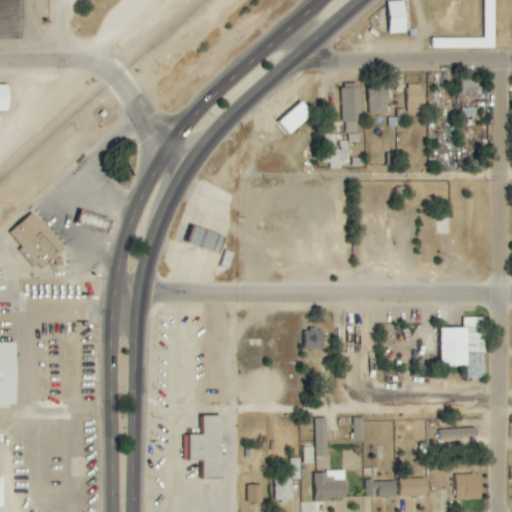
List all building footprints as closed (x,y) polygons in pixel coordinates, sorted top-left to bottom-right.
[(496,48),(494,0),(483,0),(484,13),(483,13),(483,38),(431,39),(431,49),(496,48)] [(407,33),(406,1),(389,1),(389,34),(407,33)] [(481,95),(481,82),(459,81),(459,94),(481,95)] [(0,111),(9,111),(9,85),(0,84),(0,111)] [(361,88),(353,88),(353,84),(342,84),(344,142),(358,142),(358,120),(362,120),(361,88)] [(388,84),(368,85),(369,114),(389,113),(388,84)] [(419,113),(419,104),(423,104),(423,85),(407,85),(406,113),(419,113)] [(274,123),(298,101),(310,114),(285,136),(274,123)] [(324,163),(330,162),(330,169),(346,169),(345,141),(337,141),(337,134),(323,135),(324,163)] [(7,234),(30,214),(62,249),(40,270),(35,265),(30,269),(15,252),(20,248),(7,234)] [(483,317),(461,317),(461,328),(439,328),(439,366),(462,366),(462,378),(483,378),(483,317)] [(304,350),(324,349),(324,329),(304,330),(304,350)] [(0,404),(0,343),(14,343),(14,405),(0,404)] [(220,478),(220,415),(200,415),(200,434),(187,434),(187,460),(200,460),(200,478),(220,478)] [(315,457),(327,457),(326,418),(314,419),(315,457)] [(364,441),(364,418),(353,418),(353,442),(364,441)] [(480,444),(480,428),(444,429),(445,446),(480,444)] [(303,464),(314,463),(313,448),(302,448),(303,464)] [(290,500),(290,479),(297,479),(297,460),(287,460),(287,473),(272,473),(272,500),(290,500)] [(345,472),(313,472),(314,501),(346,500),(345,472)] [(482,474),(456,475),(457,500),(483,499),(482,474)] [(427,478),(400,479),(400,497),(428,497),(427,478)] [(396,481),(365,482),(366,498),(377,498),(377,497),(396,497),(396,481)] [(262,485),(247,486),(248,503),(263,502),(262,485)]
